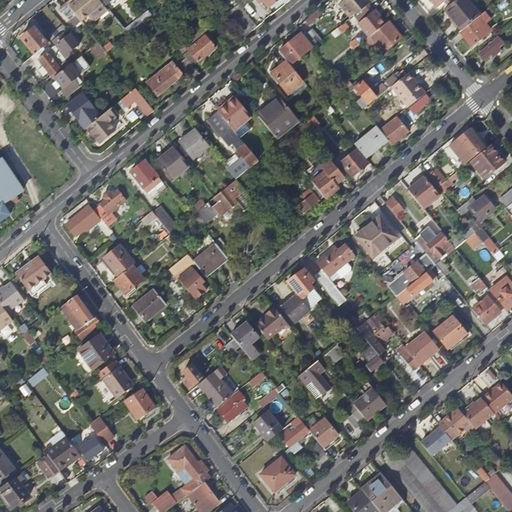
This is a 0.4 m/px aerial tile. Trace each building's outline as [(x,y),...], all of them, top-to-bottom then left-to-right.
[(98,0),(76,0),(69,6),(75,15),(86,27),(107,9),(98,0)] [(353,16),(355,15),(368,4),(372,1),(371,0),(343,0),(341,2),(353,16)] [(467,0),(455,0),(444,9),(461,30),(477,17),(480,15),(467,0)] [(245,37),(259,25),(241,3),(226,14),(245,37)] [(69,6),(67,4),(61,9),(69,20),(70,19),(75,15),(69,6)] [(368,4),(355,15),(360,22),(358,23),(364,31),(362,33),(366,39),(370,35),(385,23),(374,10),(368,4)] [(93,47),(98,42),(86,27),(75,15),(70,19),(93,47)] [(477,17),(461,30),(459,32),(471,46),(488,32),(477,17)] [(149,18),(129,34),(133,39),(153,23),(149,18)] [(389,21),(385,23),(370,35),(384,52),(402,37),(389,21)] [(66,29),(62,25),(48,36),(52,41),(62,33),(66,29)] [(34,55),(37,52),(48,44),(34,27),(21,38),(34,55)] [(313,48),(322,41),(312,29),(304,36),(313,47),(313,48)] [(62,33),(52,41),(56,46),(57,45),(65,55),(79,45),(70,34),(65,38),(62,33)] [(287,61),(290,65),(309,50),(313,47),(304,36),(301,33),(294,39),(297,43),(295,44),(292,41),(279,51),(287,61)] [(359,44),(366,39),(362,33),(355,39),(356,40),(359,44)] [(198,62),(216,48),(206,35),(188,50),(198,62)] [(481,53),(486,59),(492,54),(495,57),(504,49),(501,46),(506,42),(500,36),(481,53)] [(44,50),(38,55),(36,57),(39,61),(47,54),(50,57),(59,50),(56,46),(44,50)] [(54,79),(55,78),(62,72),(59,68),(50,57),(47,54),(39,61),(44,67),(39,71),(43,76),(48,73),(54,79)] [(199,72),(186,58),(180,63),(192,78),(199,72)] [(62,72),(71,65),(68,61),(59,68),(62,72)] [(158,95),(183,74),(173,61),(148,82),(158,95)] [(303,80),(290,65),(287,61),(273,73),(288,92),(303,80)] [(62,72),(55,78),(63,89),(80,75),(71,64),(71,65),(62,72)] [(398,81),(391,87),(408,107),(425,93),(409,72),(402,77),(398,81)] [(398,81),(402,77),(399,73),(394,76),(398,81)] [(391,87),(398,81),(394,76),(386,82),(391,87)] [(353,84),(347,89),(349,92),(355,87),(362,81),(359,78),(353,84)] [(52,79),(42,88),(52,98),(62,89),(52,79)] [(347,89),(353,84),(350,81),(344,85),(347,89)] [(363,109),(377,98),(373,93),(374,91),(370,86),(368,87),(363,81),(362,81),(355,87),(362,97),(357,101),(363,109)] [(377,98),(387,90),(383,85),(374,91),(373,93),(377,98)] [(148,116),(154,110),(139,92),(132,98),(148,116)] [(85,129),(87,128),(100,117),(82,93),(67,105),(85,129)] [(258,115),(277,139),(298,121),(279,97),(258,115)] [(231,128),(233,130),(251,117),(235,98),(227,104),(229,105),(219,113),(231,128)] [(100,117),(87,128),(100,142),(113,131),(107,124),(116,116),(110,109),(100,117)] [(231,128),(219,113),(218,111),(207,120),(220,136),(231,128)] [(5,126),(12,135),(26,125),(19,115),(5,126)] [(313,116),(302,125),(308,132),(319,123),(313,116)] [(397,116),(380,130),(387,139),(392,144),(409,131),(397,116)] [(26,125),(12,135),(36,167),(48,184),(62,173),(26,125)] [(387,139),(380,130),(378,128),(356,146),(365,157),(387,139)] [(209,145),(196,129),(179,142),(192,159),(209,145)] [(464,164),(485,148),(470,129),(458,139),(461,144),(453,150),(464,164)] [(228,169),(236,179),(253,165),(258,161),(240,138),(232,144),(242,158),(228,169)] [(491,145),(473,159),(488,176),(504,162),(491,145)] [(189,166),(174,148),(157,162),(172,180),(189,166)] [(352,176),(368,163),(356,149),(340,162),(352,176)] [(0,220),(9,214),(6,209),(19,200),(16,195),(23,191),(2,158),(1,159),(0,159),(0,220)] [(147,192),(161,181),(144,161),(130,172),(147,192)] [(305,173),(312,182),(324,172),(317,164),(305,173)] [(438,187),(446,181),(435,167),(427,174),(438,187)] [(324,196),(325,198),(338,188),(324,172),(312,182),(314,185),(324,196)] [(408,190),(423,208),(438,196),(423,177),(408,190)] [(446,181),(438,187),(443,193),(454,184),(449,178),(446,181)] [(238,181),(236,179),(235,180),(214,197),(219,202),(213,206),(221,215),(237,202),(245,210),(255,202),(238,181)] [(324,196),(314,185),(310,188),(320,200),(324,196)] [(320,200),(310,188),(300,196),(304,200),(297,206),(303,213),(320,200)] [(506,207),(511,203),(511,202),(511,189),(500,199),(506,207)] [(106,200),(100,204),(109,215),(111,213),(126,201),(118,190),(112,194),(110,192),(106,192),(104,194),(104,197),(106,200)] [(484,243),(489,238),(481,228),(484,225),(481,221),(495,209),(484,196),(472,206),(467,201),(457,210),(461,215),(470,209),(478,219),(474,222),(477,226),(473,229),(475,232),(484,243)] [(386,203),(396,215),(402,210),(392,198),(386,203)] [(152,211),(170,233),(181,224),(163,202),(152,211)] [(207,203),(192,215),(202,226),(213,217),(210,215),(214,212),(207,203)] [(95,209),(109,226),(116,220),(111,213),(109,215),(100,204),(95,209)] [(68,227),(76,236),(86,228),(88,230),(100,221),(89,206),(69,222),(68,227)] [(470,226),(473,229),(477,226),(474,222),(478,219),(470,209),(461,215),(470,226)] [(371,257),(395,237),(378,216),(354,236),(371,257)] [(475,232),(473,229),(470,226),(450,242),(452,244),(455,248),(468,238),(475,232)] [(444,234),(439,228),(425,240),(430,245),(442,235),(444,234)] [(485,244),(484,243),(475,232),(468,238),(478,250),(485,244)] [(171,234),(167,237),(174,245),(178,242),(171,234)] [(425,251),(427,253),(434,262),(445,253),(442,250),(444,248),(446,250),(452,244),(450,242),(449,240),(447,241),(442,235),(430,245),(425,240),(421,236),(416,240),(425,251)] [(494,255),(503,247),(500,244),(496,247),(489,238),(484,243),(485,244),(494,255)] [(194,262),(205,276),(227,258),(215,244),(194,262)] [(315,276),(338,305),(346,300),(328,277),(336,271),(347,262),(355,255),(345,244),(338,249),(335,246),(316,262),(322,270),(315,276)] [(132,265),(135,263),(120,245),(104,258),(118,276),(132,265)] [(429,269),(436,264),(434,262),(427,253),(417,261),(426,272),(429,269)] [(188,254),(182,259),(188,267),(194,262),(188,254)] [(31,294),(54,277),(39,257),(16,273),(31,294)] [(440,260),(436,264),(445,275),(449,272),(440,260)] [(387,285),(396,296),(407,288),(426,272),(417,261),(387,285)] [(351,266),(347,262),(336,271),(339,275),(351,266)] [(436,264),(429,269),(436,278),(439,281),(445,276),(445,275),(436,264)] [(132,265),(118,276),(114,280),(126,293),(144,279),(132,265)] [(202,283),(204,281),(192,267),(178,279),(191,293),(196,299),(207,289),(202,283)] [(297,295),(309,309),(321,298),(309,284),(314,280),(304,269),(288,282),(297,294),(297,295)] [(429,269),(426,272),(407,288),(413,296),(436,278),(429,269)] [(487,287),(479,277),(470,285),(476,291),(479,289),(482,292),(487,287)] [(0,303),(1,305),(7,313),(25,299),(12,282),(0,291),(0,303)] [(511,305),(511,283),(508,287),(505,283),(498,289),(492,293),(495,297),(496,296),(507,310),(511,305)] [(407,288),(396,296),(397,297),(403,304),(413,296),(407,288)] [(145,321),(166,305),(154,290),(133,307),(145,321)] [(78,295),(69,301),(85,324),(94,318),(78,295)] [(311,312),(309,309),(297,295),(282,307),(295,324),(311,312)] [(472,309),(485,324),(501,312),(488,296),(472,309)] [(0,330),(13,321),(7,313),(1,305),(0,303),(0,330)] [(287,322),(274,306),(266,312),(267,314),(255,324),(267,338),(287,322)] [(368,320),(357,328),(366,339),(379,355),(383,352),(378,346),(375,341),(386,331),(373,315),(368,320)] [(95,317),(94,318),(85,324),(75,331),(81,339),(101,324),(95,317)] [(448,349),(467,333),(453,317),(434,332),(448,349)] [(231,334),(234,338),(242,348),(250,357),(258,351),(252,344),(259,338),(246,322),(231,334)] [(11,323),(0,332),(5,337),(15,329),(11,323)] [(386,331),(375,341),(378,346),(390,336),(386,331)] [(406,348),(410,353),(419,365),(439,349),(426,332),(406,348)] [(93,369),(114,354),(100,335),(79,350),(93,369)] [(234,355),(242,348),(234,338),(225,345),(234,355)] [(337,344),(318,360),(330,375),(339,368),(334,362),(345,353),(337,344)] [(371,371),(383,361),(378,355),(377,356),(373,351),(364,357),(368,363),(366,365),(371,371)] [(419,365),(410,353),(403,359),(413,370),(419,365)] [(318,360),(298,376),(306,385),(311,381),(323,396),(337,384),(330,375),(318,360)] [(127,382),(130,379),(120,366),(115,361),(99,373),(103,379),(118,399),(132,388),(127,382)] [(190,389),(203,378),(198,372),(202,369),(197,362),(193,365),(192,365),(183,372),(189,379),(185,383),(190,389)] [(44,368),(28,380),(32,386),(49,374),(44,368)] [(261,371),(249,382),(253,386),(265,376),(261,371)] [(214,372),(198,385),(217,408),(233,395),(214,372)] [(135,386),(130,379),(127,382),(132,388),(135,386)] [(386,405),(367,381),(359,388),(365,396),(354,405),(359,411),(367,420),(386,405)] [(511,398),(511,394),(503,383),(493,391),(492,390),(482,398),(494,413),(511,398)] [(142,388),(124,401),(137,419),(155,407),(142,388)] [(68,395),(72,400),(78,396),(74,391),(68,395)] [(228,423),(247,407),(237,394),(217,410),(228,423)] [(494,413),(482,398),(472,406),(471,406),(462,413),(475,429),(494,413)] [(476,430),(475,429),(462,413),(458,408),(444,419),(445,420),(439,425),(440,427),(451,440),(464,430),(468,436),(476,430)] [(367,420),(359,411),(355,414),(362,424),(367,420)] [(268,441),(273,437),(282,429),(268,412),(254,424),(268,441)] [(362,424),(355,414),(348,420),(356,429),(362,424)] [(298,416),(291,422),(296,427),(291,432),(287,428),(279,435),(289,447),(297,441),(299,444),(304,440),(301,437),(309,430),(298,416)] [(90,424),(104,444),(115,436),(100,417),(90,424)] [(309,430),(324,448),(338,436),(324,419),(309,430)] [(451,440),(440,427),(421,443),(432,456),(451,440)] [(87,461),(104,450),(96,437),(79,448),(87,461)] [(46,452),(47,453),(60,471),(71,462),(72,463),(81,456),(68,439),(54,449),(53,448),(46,452)] [(319,458),(325,453),(317,443),(311,448),(319,458)] [(398,454),(445,511),(449,511),(457,506),(408,445),(398,454)] [(193,482),(205,472),(185,446),(168,459),(177,472),(185,467),(188,471),(186,473),(193,482)] [(500,461),(489,446),(481,452),(493,467),(500,461)] [(0,451),(0,479),(13,469),(0,451)] [(47,453),(36,461),(49,478),(60,471),(47,453)] [(428,511),(445,511),(398,454),(388,462),(428,511)] [(275,492),(296,475),(282,458),(261,475),(275,492)] [(177,472),(188,486),(193,482),(186,473),(188,471),(185,467),(177,472)] [(23,471),(18,475),(23,482),(29,478),(23,471)] [(197,488),(204,483),(210,478),(205,472),(193,482),(197,488)] [(509,511),(511,511),(511,493),(496,474),(486,482),(490,488),(509,511)] [(18,475),(0,487),(0,494),(11,509),(29,496),(21,484),(23,482),(18,475)] [(385,511),(402,499),(384,477),(372,485),(370,483),(362,490),(365,493),(380,511),(385,511)] [(189,494),(197,488),(193,482),(188,486),(184,488),(189,494)] [(466,498),(471,503),(490,488),(486,482),(474,492),(466,498)] [(189,494),(188,495),(200,511),(208,511),(211,511),(210,509),(219,502),(204,483),(197,488),(189,494)] [(380,511),(365,493),(357,499),(355,497),(348,502),(356,511),(380,511)] [(449,511),(470,511),(475,508),(471,503),(466,498),(457,506),(449,511)] [(211,511),(213,511),(221,506),(219,502),(210,509),(211,511)]
